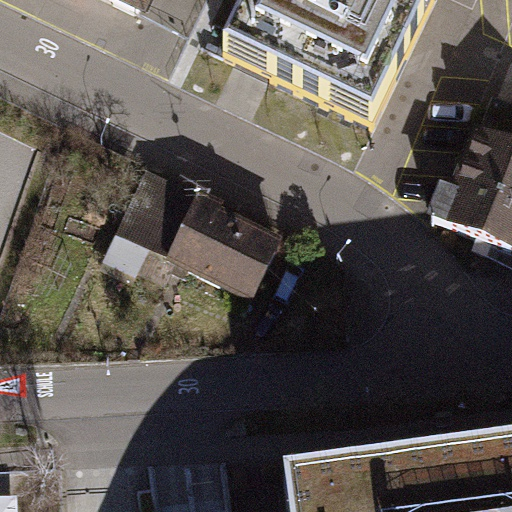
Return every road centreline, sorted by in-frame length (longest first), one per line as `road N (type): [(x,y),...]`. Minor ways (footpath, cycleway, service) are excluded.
road 1 (residential): [(0,37),(358,210),(399,245),(433,298),(445,369)]
road 2 (residential): [(445,369),(0,405)]
